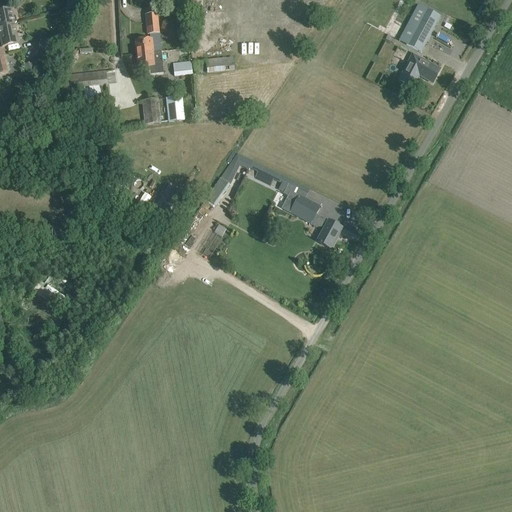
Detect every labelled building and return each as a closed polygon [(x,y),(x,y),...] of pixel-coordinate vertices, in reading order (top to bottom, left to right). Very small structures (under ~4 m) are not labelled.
[(407,44),(406,45),(421,53),(440,17),(425,9),(407,44)] [(0,27),(14,25),(14,24),(17,23),(16,16),(12,16),(11,10),(0,12),(0,27)] [(135,41),(137,55),(161,52),(157,14),(146,15),(148,35),(149,35),(150,39),(135,41)] [(14,25),(0,27),(0,36),(2,47),(18,44),(14,25)] [(74,52),(63,72),(67,74),(68,72),(70,69),(75,60),(77,57),(78,54),(75,52),(74,52)] [(161,52),(137,55),(139,68),(149,67),(150,76),(164,74),(161,52)] [(440,70),(431,65),(413,55),(399,80),(409,85),(408,86),(410,87),(410,86),(413,88),(419,76),(433,83),(440,70)] [(233,58),(206,61),(207,73),(234,70),(233,58)] [(174,77),(193,75),(191,62),(173,64),(174,77)] [(33,64),(25,66),(27,73),(35,71),(33,64)] [(105,72),(59,77),(61,89),(107,84),(105,72)] [(184,121),(182,98),(182,97),(166,99),(169,123),(184,121)] [(158,100),(142,102),(145,125),(161,123),(158,100)] [(281,184),(278,191),(284,194),(289,184),(283,182),(281,184)] [(290,213),(298,196),(294,193),(296,188),(289,184),(284,194),(288,197),(282,208),(290,213)] [(170,225),(187,198),(174,189),(156,216),(170,225)] [(298,196),(290,213),(311,224),(316,215),(320,208),(298,196)] [(120,201),(114,200),(108,199),(105,198),(104,209),(112,210),(118,211),(120,201)] [(322,225),(325,227),(317,242),(331,249),(342,229),(316,215),(311,224),(316,227),(321,227),(322,225)]
